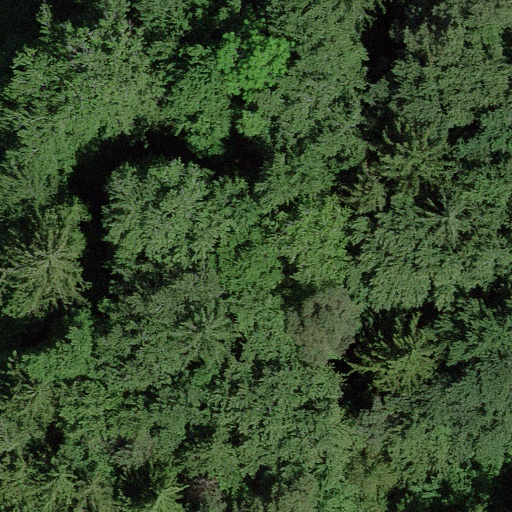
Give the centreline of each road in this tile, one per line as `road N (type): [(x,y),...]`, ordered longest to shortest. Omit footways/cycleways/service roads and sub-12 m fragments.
road 1 (track): [(217,60),(270,73),(295,87),(308,107),(336,225),(348,325),(344,511)]
road 2 (track): [(217,60),(0,53)]
